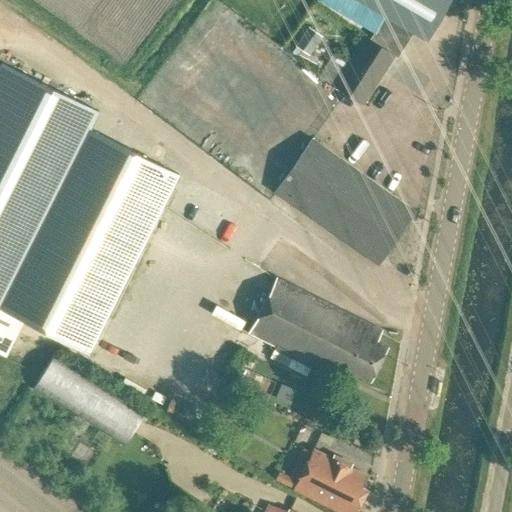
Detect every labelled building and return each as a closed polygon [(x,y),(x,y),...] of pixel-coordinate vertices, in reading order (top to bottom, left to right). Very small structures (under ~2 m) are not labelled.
[(357,0),(370,8),(385,16),(370,40),(365,37),(333,86),(362,104),(393,56),(397,58),(413,33),(426,41),(450,0),(357,0)] [(308,55),(320,38),(308,29),(296,46),(308,55)] [(89,129),(98,111),(1,63),(0,65),(0,352),(5,355),(21,320),(88,354),(178,175),(89,129)] [(378,265),(415,212),(311,139),(274,192),(378,265)] [(370,380),(387,347),(376,341),(382,331),(276,278),(248,333),(326,369),(328,367),(345,376),(348,370),(370,380)] [(124,446),(146,412),(56,354),(34,388),(124,446)] [(355,434),(337,426),(333,424),(328,435),(350,445),(355,434)] [(237,442),(237,425),(225,425),(225,442),(237,442)] [(292,489),(338,511),(355,511),(367,490),(361,487),(367,476),(313,449),(292,489)]
